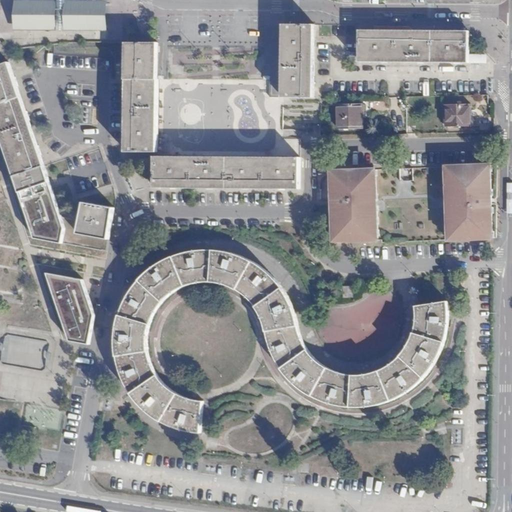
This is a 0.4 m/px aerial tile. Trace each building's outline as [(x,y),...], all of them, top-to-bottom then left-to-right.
[(107,5),(16,4),(17,26),(107,28),(107,5)] [(284,97),(286,97),(315,97),(315,25),(284,25),(284,97)] [(469,32),(361,31),(360,62),(469,63),(469,32)] [(159,43),(128,43),(126,152),(157,152),(159,43)] [(9,63),(0,66),(0,131),(15,176),(37,238),(64,243),(66,228),(44,166),(9,63)] [(363,104),(337,104),(338,129),(361,129),(361,112),(363,112),(363,104)] [(470,104),(445,105),(445,126),(470,126),(470,104)] [(155,187),(300,189),(301,158),(156,156),(155,187)] [(494,165),(447,167),(450,241),(496,239),(494,165)] [(378,169),(331,171),(334,245),(381,244),(378,169)] [(116,207),(85,201),(79,233),(111,239),(116,207)] [(440,303),(418,307),(419,317),(417,326),(415,336),(410,346),(403,357),(397,362),(390,367),(383,371),(377,373),(365,376),(356,376),(347,376),(340,374),(334,371),(326,367),(319,362),(316,359),(310,352),(307,347),(304,342),(301,335),(300,330),(298,317),(294,308),(291,301),(286,292),(283,287),(278,282),(272,275),(266,270),(261,266),(251,260),(246,258),(238,254),(227,251),(219,250),(212,250),(202,250),(196,251),(189,252),(183,253),(178,255),(168,259),(159,263),(151,269),(146,274),(140,280),(132,290),(127,298),(124,304),(120,315),(118,322),(117,329),(116,340),(116,349),(118,358),(120,370),(124,378),(127,385),(130,390),(136,398),(141,404),(149,412),(161,421),(172,426),(180,429),(188,432),(192,432),(202,434),(204,402),(190,400),(181,396),(172,390),(165,384),(160,377),(155,371),(151,362),(149,351),(148,343),(149,333),(150,325),(154,314),(160,306),(165,300),(171,294),(176,291),(183,287),(192,283),(201,281),(210,281),(217,282),(225,283),(228,284),(235,287),(240,290),(247,295),(252,300),(258,306),(262,312),(265,320),(268,328),(269,337),(273,348),(276,356),(282,367),(288,374),(294,381),(303,389),(308,392),(315,397),(324,401),(333,404),(342,406),(350,407),(360,408),(369,407),(381,404),(389,402),(401,397),(409,392),(418,385),(425,378),(431,370),(437,362),(442,352),(446,340),(448,331),(449,323),(449,313),(448,302),(455,300),(452,285),(437,288),(440,303)] [(85,279),(49,272),(72,341),(91,344),(97,315),(85,279)] [(353,287),(341,287),(341,293),(344,293),(344,298),(354,298),(353,287)]
